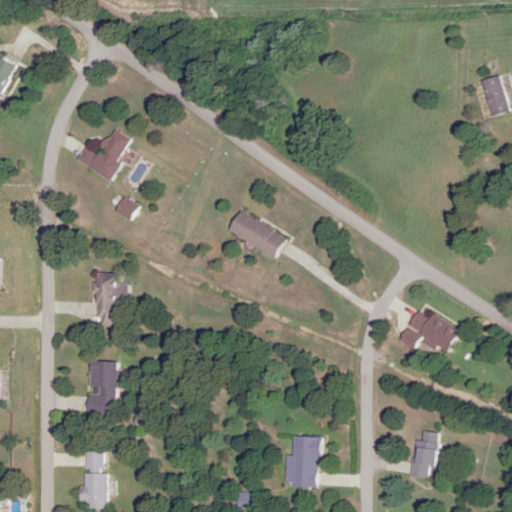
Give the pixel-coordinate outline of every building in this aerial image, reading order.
[(0,102),(18,66),(0,56),(0,102)] [(508,112),(498,76),(479,81),(489,117),(508,112)] [(114,180),(134,140),(114,130),(101,153),(86,146),(78,162),(114,180)] [(137,220),(143,206),(126,199),(120,213),(137,220)] [(233,232),(285,258),(295,237),(244,211),(233,232)] [(102,325),(128,327),(131,285),(129,284),(130,276),(106,274),(102,325)] [(422,339),(446,353),(459,332),(418,307),(397,340),(415,350),(422,339)] [(124,363),(94,361),(93,387),(103,388),(103,394),(92,393),(91,415),(122,417),(124,389),(131,389),(131,371),(124,371),(124,363)] [(163,415),(141,415),(141,428),(163,428),(163,415)] [(435,434),(421,433),(421,441),(412,440),(410,478),(432,479),(435,434)] [(284,487),(316,487),(317,437),(291,437),(291,457),(285,456),(284,487)] [(107,470),(107,452),(89,452),(89,470),(107,470)] [(112,473),(89,473),(89,485),(85,485),(85,508),(112,508),(112,473)]
